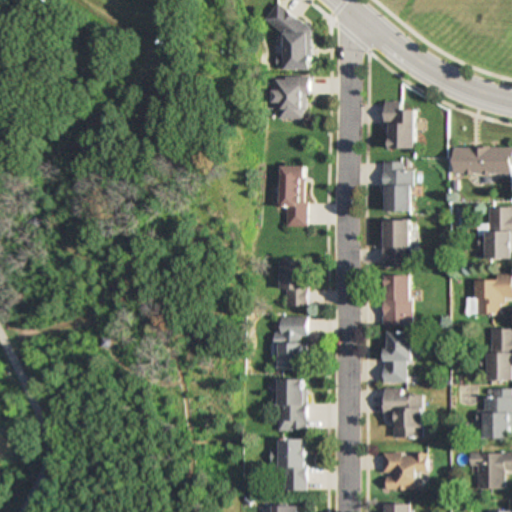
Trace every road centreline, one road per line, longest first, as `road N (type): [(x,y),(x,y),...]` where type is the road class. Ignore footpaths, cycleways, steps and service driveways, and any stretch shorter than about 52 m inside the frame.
road 1 (residential): [(343,8),(344,511)]
road 2 (tertiary): [(511,104),(430,72),(333,0)]
